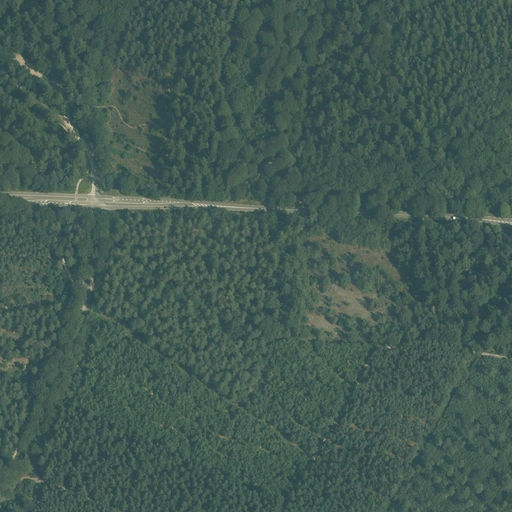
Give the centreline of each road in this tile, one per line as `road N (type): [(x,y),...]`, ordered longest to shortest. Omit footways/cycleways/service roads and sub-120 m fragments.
road 1 (primary): [(511,223),(95,200)]
road 2 (tertiary): [(0,504),(82,300),(95,200)]
road 3 (track): [(309,458),(82,300)]
road 4 (track): [(298,157),(315,51),(386,34),(444,0)]
road 5 (track): [(511,113),(441,159),(298,157)]
road 6 (track): [(298,157),(162,155),(90,128)]
road 7 (track): [(373,0),(362,73),(441,159)]
road 8 (unknown): [(511,359),(415,337),(372,345)]
road 9 (track): [(90,128),(102,57),(128,0)]
road 10 (unknown): [(372,345),(309,458)]
